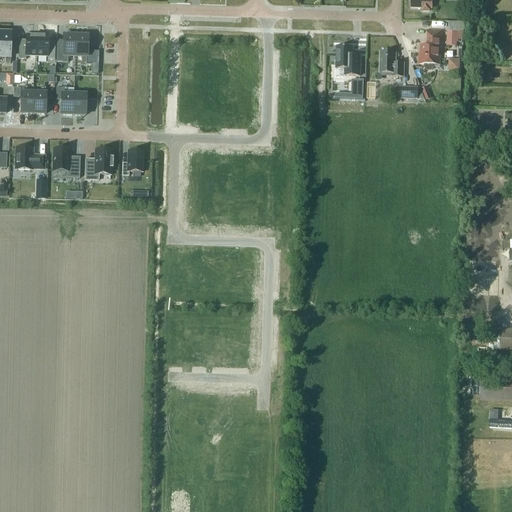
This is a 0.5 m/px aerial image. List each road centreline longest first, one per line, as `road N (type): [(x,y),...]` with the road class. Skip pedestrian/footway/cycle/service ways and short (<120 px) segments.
road 1 (unknown): [(167,135),(168,239),(276,238),(275,377),(166,372)]
road 2 (unknown): [(266,13),(258,141),(148,134)]
road 3 (residential): [(122,9),(256,13)]
road 4 (residential): [(256,13),(389,18)]
road 5 (unknown): [(160,135),(158,9)]
road 6 (residential): [(122,9),(121,134)]
road 7 (residential): [(121,134),(0,130)]
